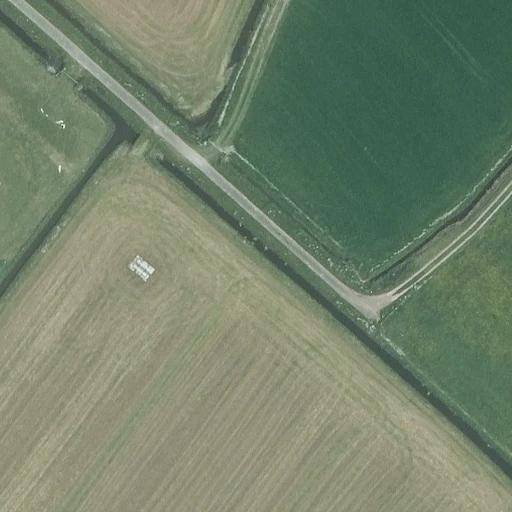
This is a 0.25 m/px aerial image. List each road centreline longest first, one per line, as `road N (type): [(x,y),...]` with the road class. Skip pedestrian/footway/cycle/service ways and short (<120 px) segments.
road 1 (unclassified): [(370,317),(11,0)]
road 2 (track): [(511,186),(370,317)]
